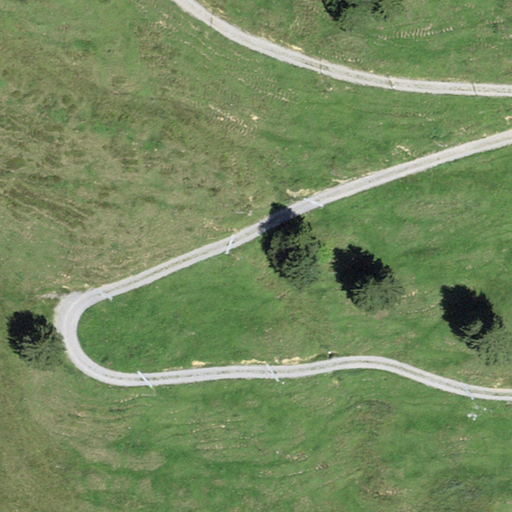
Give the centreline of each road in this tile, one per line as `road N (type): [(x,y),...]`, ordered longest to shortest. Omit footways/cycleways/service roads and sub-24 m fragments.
road 1 (track): [(511,396),(485,396),(370,362),(140,381),(106,377),(66,345),(66,321),(91,297),(292,213),(511,139)]
road 2 (track): [(511,91),(379,81),(310,65),(253,45),(182,0)]
